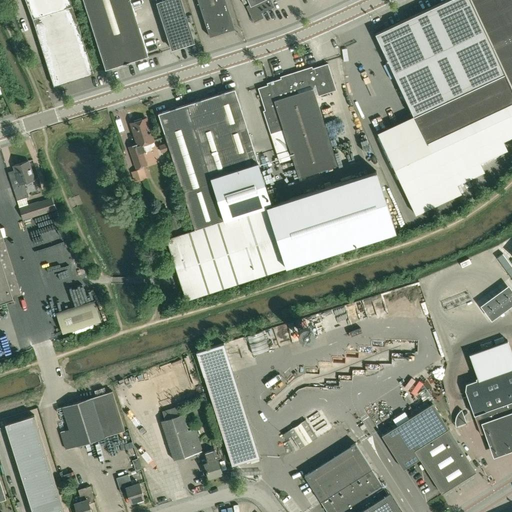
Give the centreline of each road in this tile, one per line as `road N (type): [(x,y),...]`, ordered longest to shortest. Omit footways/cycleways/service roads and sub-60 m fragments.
road 1 (tertiary): [(0,133),(266,48),(378,0)]
road 2 (unknown): [(511,315),(470,272),(434,281),(428,291),(443,319),(474,331),(500,327)]
